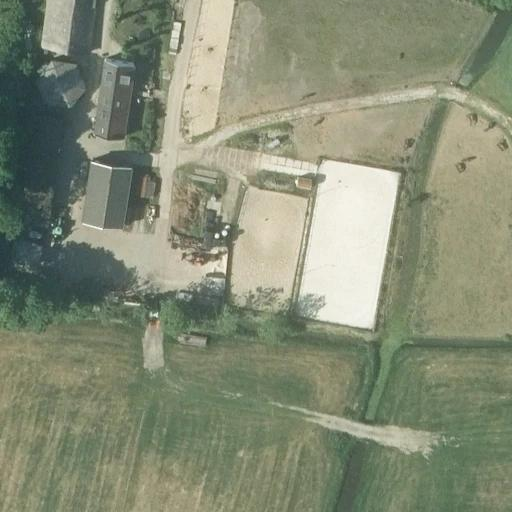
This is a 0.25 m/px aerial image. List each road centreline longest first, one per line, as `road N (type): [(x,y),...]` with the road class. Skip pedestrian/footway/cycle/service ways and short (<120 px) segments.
road 1 (track): [(511,126),(452,92),(243,126),(167,157),(193,0)]
road 2 (track): [(167,157),(156,261),(61,250),(82,113)]
